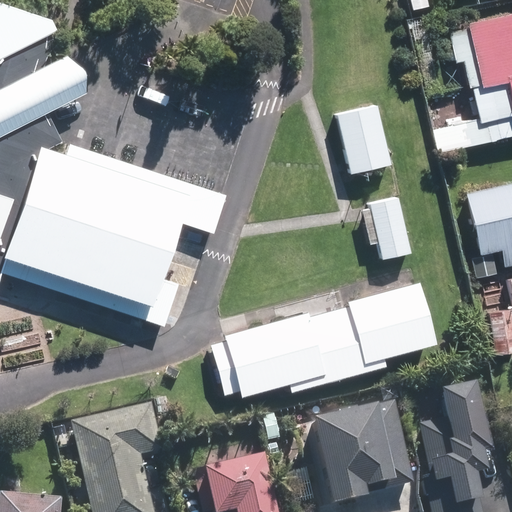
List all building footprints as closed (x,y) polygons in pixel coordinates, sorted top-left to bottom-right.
[(0,0),(0,155),(48,138),(61,143),(66,138),(52,110),(89,91),(70,52),(50,61),(63,30),(55,17),(10,0),(0,0)] [(451,120),(456,143),(494,135),(511,130),(511,7),(463,18),(464,24),(445,28),(453,58),(459,56),(465,83),(469,82),(477,114),(451,120)] [(379,100),(339,111),(355,170),(395,159),(379,100)] [(48,138),(0,155),(0,236),(14,241),(26,204),(48,138)] [(61,143),(48,138),(26,204),(14,241),(4,270),(182,329),(226,197),(61,143)] [(511,261),(511,177),(462,189),(476,251),(498,245),(502,264),(511,261)] [(416,245),(400,193),(369,202),(385,255),(416,245)] [(14,241),(0,236),(0,285),(4,270),(14,241)] [(486,250),(466,254),(471,274),(491,270),(486,250)] [(423,277),(318,306),(333,364),(438,335),(423,277)] [(511,345),(511,339),(504,305),(481,310),(491,351),(511,345)] [(318,306),(213,334),(228,392),(333,364),(318,306)] [(494,449),(480,381),(443,389),(449,418),(414,425),(433,511),(479,511),(488,510),(479,471),(492,468),(488,450),(494,449)] [(72,421),(92,511),(154,511),(141,454),(163,449),(152,402),(72,421)] [(318,418),(336,503),(374,495),(372,487),(411,478),(394,402),(318,418)] [(272,511),(260,452),(191,466),(201,511),(221,507),(222,511),(272,511)] [(64,511),(66,497),(3,491),(0,511),(64,511)]
